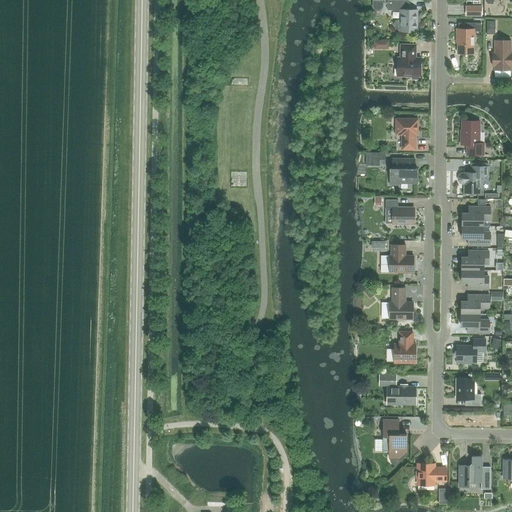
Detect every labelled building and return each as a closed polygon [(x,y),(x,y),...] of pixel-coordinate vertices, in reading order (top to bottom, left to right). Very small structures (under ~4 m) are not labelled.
[(397,29),(398,29),(400,29),(400,31),(417,31),(417,10),(408,10),(408,0),(387,0),(387,10),(400,10),(400,21),(398,21),(397,21),(396,22),(396,23),(395,23),(395,24),(395,25),(395,26),(395,27),(396,27),(396,28),(397,28),(397,29)] [(466,7),(466,15),(481,15),(481,7),(466,7)] [(487,21),(487,34),(495,34),(495,21),(487,21)] [(481,23),(465,23),(465,29),(457,29),(456,38),(458,38),(457,54),(473,54),(474,31),(481,31),(481,23)] [(492,58),(492,66),(495,66),(494,70),(510,70),(510,66),(511,66),(511,53),(510,53),(510,41),(495,40),(495,58),(492,58)] [(397,58),(397,77),(412,77),(412,79),(418,79),(418,77),(420,77),(420,58),(415,58),(416,45),(400,45),(400,58),(397,58)] [(401,150),(415,150),(416,135),(418,135),(418,119),(396,119),(396,135),(402,135),(401,150)] [(461,136),(460,145),(466,145),(466,155),(484,155),(484,143),(479,143),(480,132),(481,132),(483,131),(483,125),(481,124),(480,124),(480,122),(471,122),(471,121),(462,121),(462,130),(462,136),(461,136)] [(378,166),(378,160),(385,160),(385,153),(372,153),(372,166),(378,166)] [(390,168),(389,185),(399,185),(399,183),(417,184),(417,175),(416,173),(414,173),(415,159),(392,159),(392,168),(390,168)] [(462,184),(463,184),(464,184),(464,193),(480,193),(480,177),(487,177),(488,163),(473,163),(473,173),(464,173),(464,174),(463,174),(462,174),(461,174),(460,175),(459,175),(459,176),(459,177),(458,177),(458,178),(458,179),(458,180),(459,181),(459,182),(460,182),(461,183),(462,184)] [(385,200),(385,208),(393,208),(392,224),(414,224),(414,208),(398,208),(398,200),(385,200)] [(462,226),(483,226),(483,220),(490,220),(490,207),(468,207),(468,213),(462,213),(462,226)] [(483,232),(483,226),(462,226),(462,239),(468,239),(468,245),(490,246),(490,232),(483,232)] [(413,273),(413,256),(405,256),(405,245),(391,245),(391,256),(389,256),(389,273),(413,273)] [(461,270),(483,270),(484,264),(488,264),(488,251),(468,251),(468,257),(461,257),(461,270)] [(483,276),(483,270),(461,270),(461,283),(468,283),(468,289),(488,290),(488,276),(483,276)] [(369,288),(363,293),(368,300),(374,295),(369,288)] [(389,319),(413,319),(413,303),(405,303),(405,288),(392,288),(392,302),(389,302),(389,319)] [(461,314),(479,314),(479,309),(489,309),(489,295),(468,295),(467,302),(461,301),(461,314)] [(479,320),(479,314),(461,314),(461,327),(467,327),(467,333),(489,333),(489,320),(479,320)] [(394,344),(394,363),(415,363),(415,344),(412,344),(413,332),(399,332),(399,344),(394,344)] [(456,346),(456,362),(464,362),(465,364),(470,364),(471,362),(476,362),(476,354),(478,352),(485,352),(485,339),(473,339),(473,346),(456,346)] [(380,376),(380,385),(395,385),(395,376),(380,376)] [(474,379),(456,379),(456,399),(465,399),(465,406),(481,406),(481,394),(474,394),(474,379)] [(390,388),(390,403),(392,403),(393,404),(397,405),(398,403),(415,404),(415,388),(390,388)] [(383,420),(382,452),(389,452),(389,458),(390,458),(390,462),(395,467),(408,454),(406,452),(406,434),(398,434),(399,420),(383,420)] [(481,487),(490,488),(490,467),(481,467),(482,456),(472,456),(471,465),(459,465),(459,486),(469,486),(469,482),(481,483),(481,487)] [(511,461),(511,462),(511,460),(503,460),(503,479),(510,479),(510,483),(511,482),(511,461)] [(416,473),(416,478),(418,479),(418,485),(434,485),(434,481),(446,481),(446,468),(438,468),(438,469),(434,469),(434,464),(418,464),(418,471),(416,473)]
